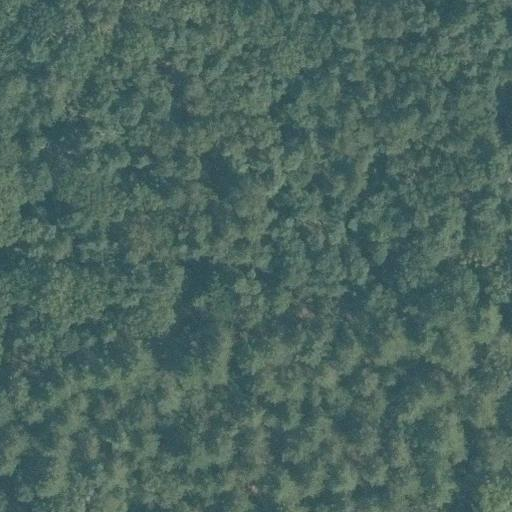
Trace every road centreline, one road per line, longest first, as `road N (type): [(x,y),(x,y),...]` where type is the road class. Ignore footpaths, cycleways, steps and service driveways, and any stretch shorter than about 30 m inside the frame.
road 1 (track): [(508,0),(510,246)]
road 2 (track): [(511,457),(510,246)]
